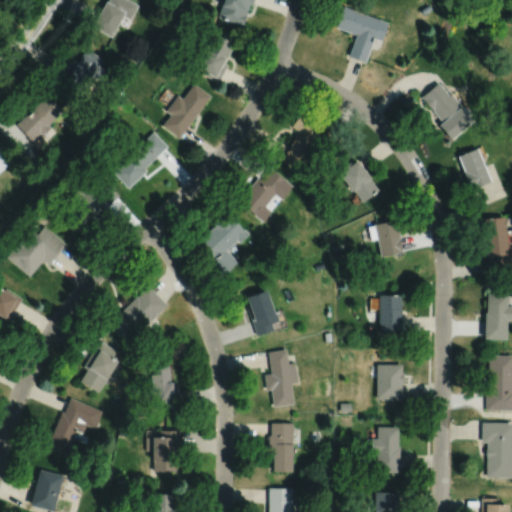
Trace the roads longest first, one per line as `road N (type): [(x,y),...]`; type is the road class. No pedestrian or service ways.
road 1 (residential): [(0,447),(48,335),(84,285),(199,179),(235,134),(276,63),(299,0)]
road 2 (residential): [(276,63),(336,90),(382,124),(417,169),(436,213),(444,265),(439,511)]
road 3 (residential): [(147,226),(195,294),(219,368),(222,511)]
